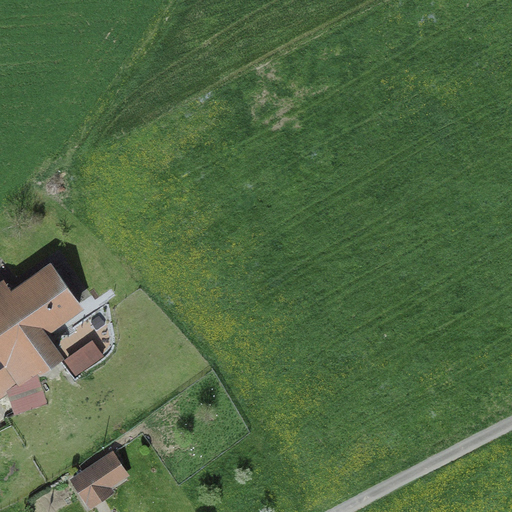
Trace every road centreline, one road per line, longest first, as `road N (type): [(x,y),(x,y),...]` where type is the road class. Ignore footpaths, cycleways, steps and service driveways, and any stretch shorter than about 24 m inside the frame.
road 1 (track): [(176,0),(137,63),(0,221)]
road 2 (residential): [(339,511),(511,424)]
